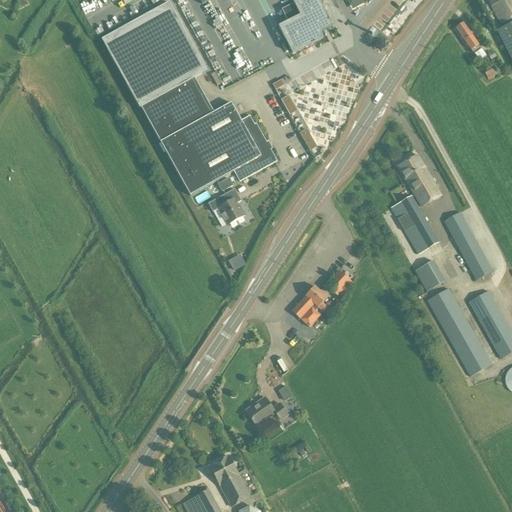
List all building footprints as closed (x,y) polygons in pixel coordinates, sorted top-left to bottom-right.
[(291,53),(322,38),(320,34),(332,27),(323,8),(318,0),(291,0),(296,8),(300,17),(278,27),(291,53)] [(511,0),(487,0),(492,8),(500,24),(511,18),(511,0)] [(139,109),(141,109),(190,197),(234,172),(240,183),(277,162),(256,124),(254,125),(250,117),(241,121),(231,104),(214,114),(195,79),(207,72),(169,3),(101,41),(139,109)] [(511,60),(511,22),(497,31),(511,60)] [(478,60),(486,55),(463,24),(456,29),(478,60)] [(489,80),(495,77),(493,75),(494,74),(492,70),(485,74),(489,80)] [(422,207),(441,196),(417,155),(398,167),(422,207)] [(229,179),(218,185),(222,193),(233,187),(229,179)] [(241,202),(234,190),(208,205),(213,212),(218,210),(227,227),(245,216),(238,203),(241,202)] [(438,243),(411,197),(391,209),(411,244),(420,238),(427,250),(438,243)] [(476,281),(492,272),(460,213),(444,222),(476,281)] [(326,285),(339,297),(351,283),(339,272),(326,285)] [(323,313),(327,309),(322,304),(327,298),(314,287),(305,297),(292,313),(309,328),(319,317),(314,312),(318,308),(323,313)] [(470,377),(491,365),(449,290),(427,302),(470,377)] [(490,342),(489,342),(500,360),(511,353),(511,343),(506,333),(510,330),(488,292),(469,303),(490,342)] [(286,387),(279,391),(282,396),(289,393),(286,387)] [(280,421),(288,416),(279,404),(272,409),(264,399),(246,412),(256,427),(275,414),(280,421)] [(248,473),(244,467),(236,472),(228,457),(209,467),(231,507),(250,497),(239,478),(248,473)] [(219,511),(208,490),(197,496),(183,505),(186,511),(219,511)]
